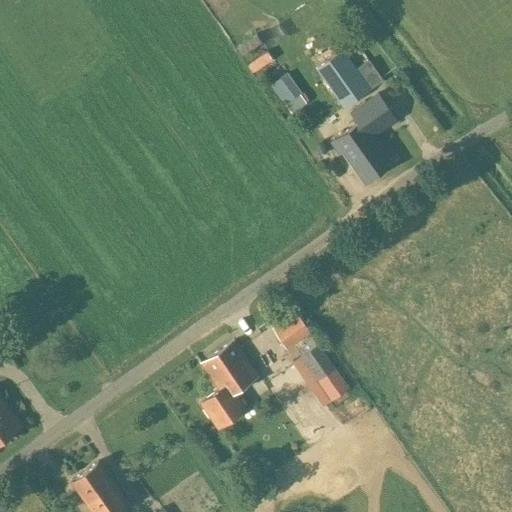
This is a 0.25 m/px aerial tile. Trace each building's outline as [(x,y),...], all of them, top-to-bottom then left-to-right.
[(344,110),(384,81),(373,66),(361,74),(337,41),(308,62),(315,71),(316,70),(344,110)] [(290,71),(274,82),(293,112),(310,102),(290,71)] [(373,135),(396,119),(378,94),(350,113),(358,123),(331,143),(339,154),(343,151),(364,182),(392,162),(373,135)] [(286,349),(310,333),(298,314),(274,331),(286,349)] [(235,392),(257,376),(233,341),(201,363),(219,389),(201,402),(218,428),(246,408),(235,392)] [(331,400),(349,388),(319,344),(301,356),(331,400)] [(0,441),(20,427),(0,398),(0,441)] [(93,511),(112,511),(126,502),(98,462),(71,481),(93,511)]
